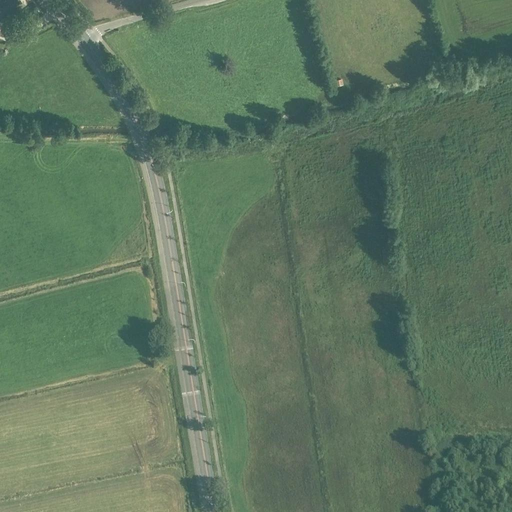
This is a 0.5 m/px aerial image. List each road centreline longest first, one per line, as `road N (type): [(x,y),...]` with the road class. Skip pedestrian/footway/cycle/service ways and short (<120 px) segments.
road 1 (secondary): [(211,511),(150,162),(114,79),(80,39)]
road 2 (unclassified): [(80,39),(208,0)]
